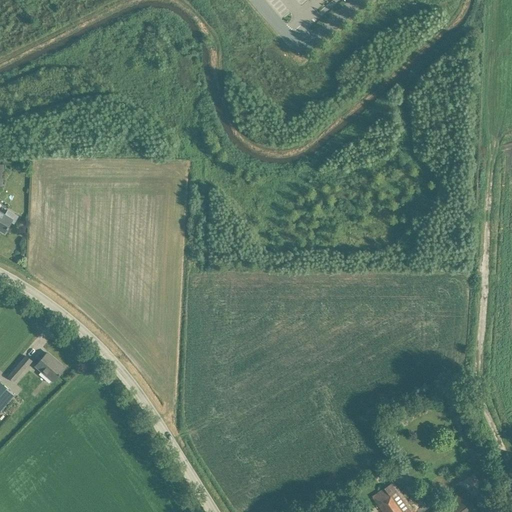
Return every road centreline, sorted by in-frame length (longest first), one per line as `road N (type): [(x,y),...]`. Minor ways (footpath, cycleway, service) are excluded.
road 1 (track): [(511,473),(481,383),(495,144)]
road 2 (tertiary): [(0,274),(116,366),(213,511)]
road 3 (unclassified): [(254,0),(298,42),(318,36),(360,0)]
